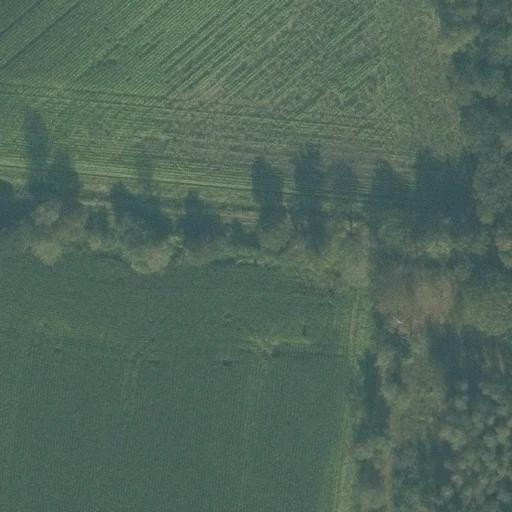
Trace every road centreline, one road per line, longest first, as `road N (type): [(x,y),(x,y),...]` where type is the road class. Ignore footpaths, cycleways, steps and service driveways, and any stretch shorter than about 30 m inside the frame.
road 1 (track): [(0,206),(392,250)]
road 2 (track): [(392,250),(511,260)]
